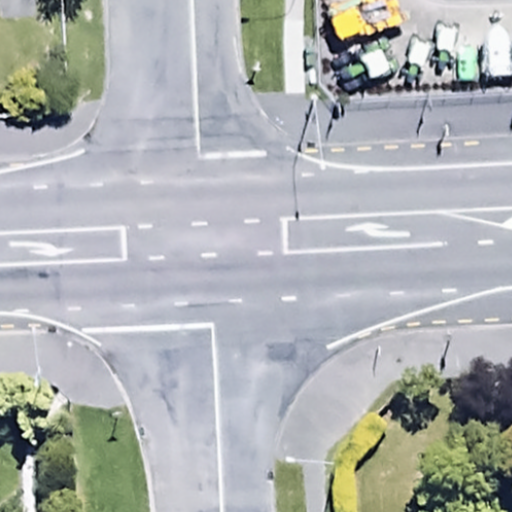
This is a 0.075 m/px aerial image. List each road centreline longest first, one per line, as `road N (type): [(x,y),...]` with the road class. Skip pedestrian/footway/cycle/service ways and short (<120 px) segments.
road 1 (trunk): [(193,243),(511,228)]
road 2 (residential): [(193,243),(206,511)]
road 3 (residential): [(187,0),(193,243)]
road 4 (trunk): [(0,253),(193,243)]
